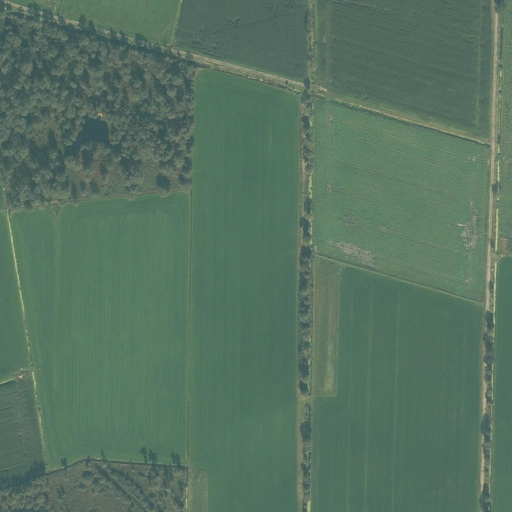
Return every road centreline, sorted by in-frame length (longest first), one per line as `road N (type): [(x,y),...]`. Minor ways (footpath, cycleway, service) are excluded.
road 1 (track): [(0,1),(306,90),(302,511)]
road 2 (track): [(482,511),(495,0)]
